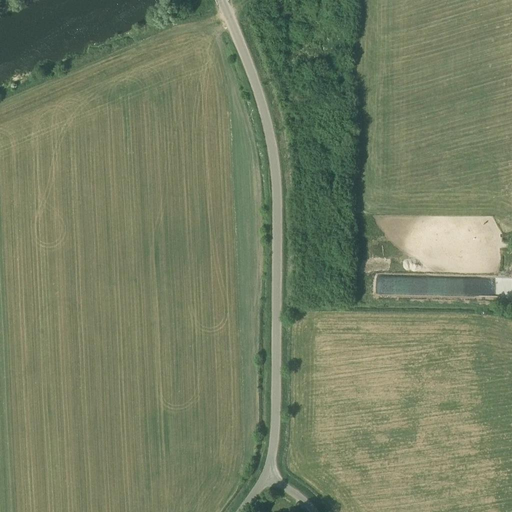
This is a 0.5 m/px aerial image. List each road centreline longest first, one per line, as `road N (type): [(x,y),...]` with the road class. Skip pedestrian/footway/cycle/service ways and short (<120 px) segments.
road 1 (unclassified): [(270,478),(273,161),(221,0)]
road 2 (track): [(249,0),(0,105)]
